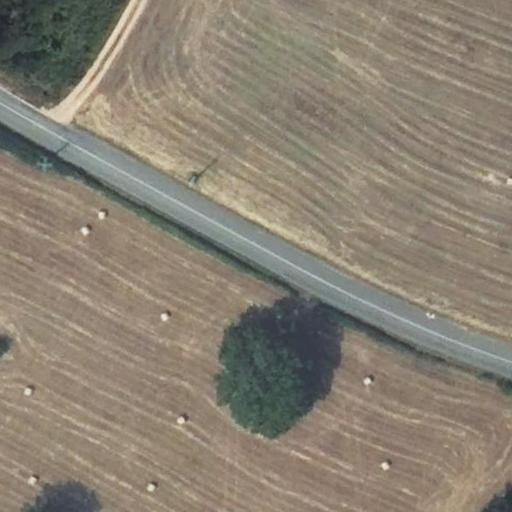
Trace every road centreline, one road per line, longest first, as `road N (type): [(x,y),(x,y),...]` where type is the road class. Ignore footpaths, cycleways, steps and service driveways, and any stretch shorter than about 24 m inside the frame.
road 1 (tertiary): [(49,126),(406,308),(511,350)]
road 2 (unclassified): [(49,126),(117,0)]
